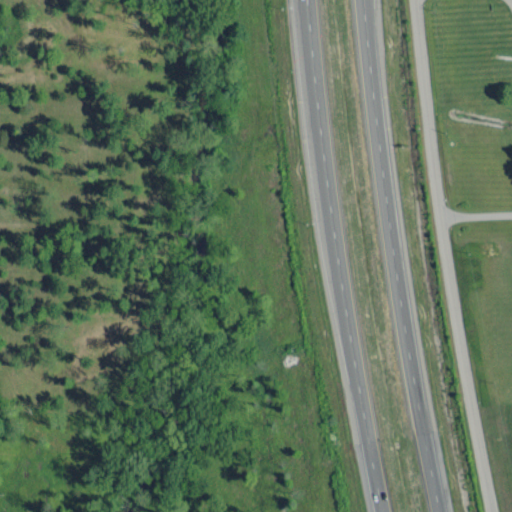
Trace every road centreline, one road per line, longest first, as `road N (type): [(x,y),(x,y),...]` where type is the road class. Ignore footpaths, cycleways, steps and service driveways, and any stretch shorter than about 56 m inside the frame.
road 1 (motorway): [(301,0),(334,264),(381,511)]
road 2 (residential): [(491,511),(450,280),(416,0)]
road 3 (motorway): [(440,511),(382,161),(367,0)]
